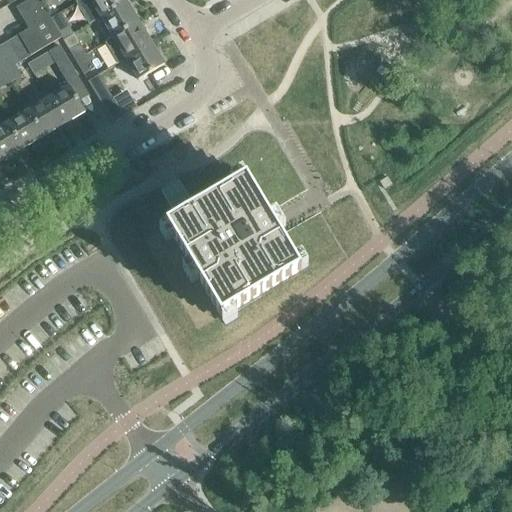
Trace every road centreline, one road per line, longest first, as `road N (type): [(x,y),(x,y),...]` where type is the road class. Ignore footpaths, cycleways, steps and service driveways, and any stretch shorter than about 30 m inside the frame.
road 1 (secondary): [(511,158),(77,511)]
road 2 (secondary): [(137,511),(419,289)]
road 3 (residential): [(0,215),(193,99),(204,68),(193,34)]
road 4 (unclassified): [(511,413),(419,289)]
road 5 (secondary): [(419,289),(511,206)]
